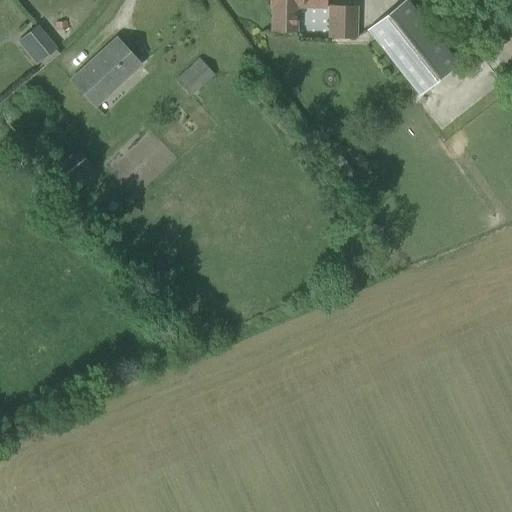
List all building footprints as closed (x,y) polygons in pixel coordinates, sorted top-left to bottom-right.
[(270,0),(270,6),(269,31),(297,32),(297,24),(297,6),(324,7),(324,0),(270,0)] [(457,65),(406,0),(368,30),(419,95),(457,65)] [(354,39),(355,7),(331,7),(330,38),(354,39)] [(31,63),(52,45),(36,26),(15,44),(31,63)] [(139,64),(116,39),(71,81),(94,106),(139,64)] [(190,96),(214,75),(200,60),(177,81),(190,96)] [(50,166),(72,194),(97,174),(74,146),(50,166)]
